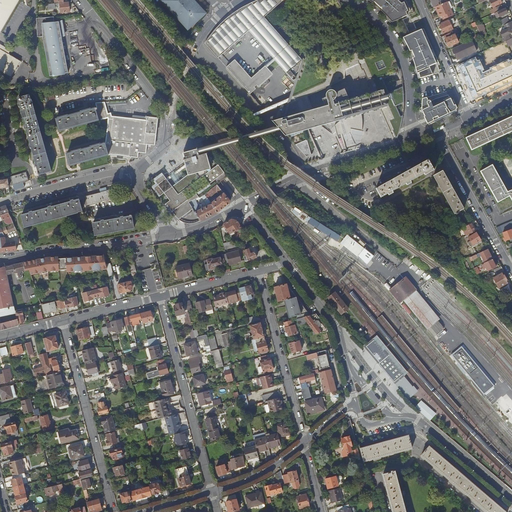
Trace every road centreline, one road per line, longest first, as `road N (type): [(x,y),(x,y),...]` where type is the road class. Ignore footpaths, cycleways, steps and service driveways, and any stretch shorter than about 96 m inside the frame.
road 1 (residential): [(158,296),(210,493)]
road 2 (residential): [(62,321),(113,511)]
road 3 (residential): [(415,139),(302,174),(241,207)]
road 4 (residential): [(257,270),(304,442)]
road 5 (residential): [(168,235),(0,260)]
road 6 (residential): [(350,0),(398,48),(415,139)]
road 7 (residential): [(81,0),(168,117)]
road 8 (residential): [(435,131),(506,258)]
road 9 (residential): [(511,498),(406,417)]
road 10 (residential): [(10,198),(105,173),(136,177)]
road 11 (residential): [(469,116),(418,0)]
road 12 (residential): [(168,117),(197,41),(221,11)]
